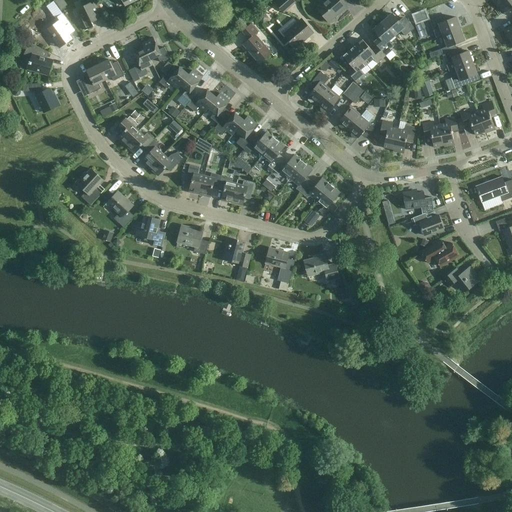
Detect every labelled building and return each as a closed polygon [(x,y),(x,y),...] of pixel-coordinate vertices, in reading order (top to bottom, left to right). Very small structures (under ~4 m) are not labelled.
[(80,17),(86,30),(94,26),(92,23),(105,16),(97,0),(96,0),(84,6),(88,13),(80,17)] [(295,2),(293,0),(279,0),(277,2),(284,11),(295,2)] [(326,0),(317,8),(329,23),(346,8),(338,0),(326,0)] [(511,0),(507,0),(499,6),(500,7),(506,15),(511,10),(511,0)] [(46,6),(49,10),(55,6),(52,2),(46,6)] [(428,19),(425,11),(414,15),(417,23),(428,19)] [(74,29),(63,14),(56,20),(58,22),(49,29),(53,34),(53,35),(54,37),(55,36),(62,46),(73,38),(69,33),(74,29)] [(383,22),(395,35),(401,30),(405,36),(414,28),(413,26),(406,19),(401,23),(393,14),(383,22)] [(443,35),(460,29),(456,17),(444,21),(442,16),(430,21),(434,30),(441,28),(443,35)] [(284,35),(285,34),(296,47),(312,33),(301,20),(298,23),(294,18),(280,31),(284,35)] [(389,40),(395,35),(383,22),(374,30),(382,40),(376,44),(386,56),(392,51),(390,49),(394,46),(389,40)] [(259,32),(251,24),(243,31),(250,39),(243,45),(260,64),(272,53),(256,35),(259,32)] [(443,55),(455,50),(453,45),(465,40),(460,29),(443,35),(448,47),(441,49),(443,55)] [(151,60),(158,57),(160,62),(170,58),(165,47),(159,50),(154,38),(142,43),(145,48),(151,60)] [(353,48),(367,65),(374,59),(377,63),(386,56),(377,46),(372,50),(363,39),(353,48)] [(41,48),(30,43),(24,54),(32,58),(31,62),(30,61),(29,63),(30,63),(28,69),(49,75),(53,60),(38,56),(41,48)] [(134,68),(135,70),(130,73),(134,81),(149,74),(146,68),(153,65),(151,60),(145,48),(134,53),(139,65),(134,68)] [(361,70),(367,65),(353,48),(343,56),(352,67),(347,71),(356,82),(365,74),(361,70)] [(457,49),(455,50),(443,55),(445,54),(449,64),(447,65),(449,71),(456,69),(473,63),(469,51),(459,55),(457,49)] [(98,65),(105,80),(112,77),(114,81),(125,76),(118,61),(111,64),(109,59),(98,65)] [(341,65),(332,59),(328,65),(336,71),(341,65)] [(452,78),(456,89),(470,83),(468,78),(477,74),(473,63),(456,69),(459,75),(452,78)] [(99,83),(105,80),(98,65),(87,70),(89,75),(83,78),(90,94),(101,88),(99,83)] [(189,75),(189,74),(180,67),(171,77),(167,73),(160,82),(167,89),(171,84),(178,89),(181,85),(189,75)] [(195,96),(198,92),(194,88),(202,78),(193,70),(189,74),(189,75),(181,85),(187,90),(183,95),(191,101),(195,96)] [(318,104),(330,90),(324,85),(330,78),(326,75),(321,71),(313,81),(317,85),(309,96),(318,104)] [(434,94),(429,81),(420,84),(425,97),(434,94)] [(349,97),(358,86),(353,82),(344,93),(349,97)] [(40,83),(24,84),(24,92),(40,91),(40,83)] [(358,86),(349,97),(354,101),(363,90),(358,86)] [(57,97),(55,98),(50,88),(36,95),(44,112),(60,105),(57,97)] [(217,98),(217,97),(208,90),(199,100),(195,96),(191,101),(187,105),(195,112),(199,107),(205,112),(209,108),(208,108),(217,98)] [(328,112),(340,97),(330,90),(318,104),(328,112)] [(222,119),(226,115),(221,111),(230,101),(220,93),(217,97),(217,98),(208,108),(209,108),(214,113),(211,118),(218,124),(222,119)] [(385,107),(385,99),(374,99),(374,107),(385,107)] [(491,116),(497,113),(492,101),(482,105),(484,110),(478,112),(486,133),(496,129),(491,116)] [(109,106),(113,113),(119,110),(115,103),(109,106)] [(168,112),(175,118),(180,112),(173,106),(168,112)] [(349,130),(361,115),(351,107),(339,122),(349,130)] [(131,115),(136,119),(140,115),(135,110),(131,115)] [(486,133),(478,112),(472,114),(470,110),(460,114),(465,126),(471,123),(476,135),(485,132),(486,133)] [(245,121),(244,120),(235,113),(227,123),(222,119),(218,124),(215,128),(216,129),(220,132),(223,135),(227,130),(233,135),(236,131),(245,121)] [(367,136),(375,127),(361,115),(349,130),(358,138),(362,133),(367,136)] [(246,147),(254,138),(249,134),(258,124),(248,116),(244,120),(245,121),(236,131),(242,136),(237,143),(244,149),(246,147)] [(118,138),(126,145),(139,131),(135,127),(138,124),(130,117),(127,120),(126,118),(114,130),(120,136),(118,138)] [(445,147),(455,145),(452,131),(459,129),(456,117),(445,119),(446,124),(440,125),(445,147)] [(394,151),(398,129),(392,128),(393,123),(383,121),(380,133),(386,135),(384,147),(394,149),(393,151),(394,151)] [(445,147),(440,125),(434,126),(433,121),(422,123),(425,136),(431,135),(434,147),(444,145),(444,147),(445,147)] [(183,129),(178,125),(173,130),(178,134),(183,129)] [(413,140),(416,128),(406,126),(405,130),(398,129),(394,151),(404,153),(407,139),(413,140)] [(146,148),(154,140),(147,133),(145,136),(139,131),(126,145),(134,153),(142,144),(146,148)] [(260,159),(276,139),(267,132),(259,141),(255,137),(254,138),(246,147),(251,152),(254,149),(259,153),(260,159)] [(282,160),(278,156),(285,147),(276,139),(260,159),(266,159),(271,163),(269,166),(274,170),(282,160)] [(150,168),(164,154),(156,147),(159,144),(154,140),(146,148),(150,152),(142,161),(150,168)] [(170,171),(183,158),(177,153),(171,155),(168,158),(164,154),(150,168),(158,176),(166,167),(170,171)] [(287,182),(304,162),(295,155),(287,164),(282,160),(274,170),(279,175),(282,172),(287,176),(287,182)] [(247,173),(251,168),(238,157),(234,162),(247,173)] [(310,183),(305,179),(313,170),(304,162),(287,182),(294,181),(299,186),(296,189),(302,193),(310,183)] [(200,195),(205,176),(198,174),(200,167),(190,165),(186,179),(192,181),(189,192),(200,195)] [(103,180),(90,168),(76,183),(86,192),(82,197),(91,205),(101,194),(96,188),(103,180)] [(219,187),(222,176),(212,173),(211,177),(205,176),(200,195),(210,197),(213,186),(219,187)] [(232,203),(237,184),(232,182),(233,178),(222,176),(219,187),(225,189),(222,200),(232,203)] [(511,179),(505,183),(502,176),(476,186),(482,202),(500,196),(502,201),(511,197),(511,179)] [(315,205),(331,185),(322,178),(315,187),(310,183),(302,193),(307,197),(309,194),(315,199),(315,205)] [(251,195),(254,184),(244,181),(243,185),(237,184),(232,203),(243,205),(246,194),(251,195)] [(323,214),(340,193),(331,185),(315,205),(321,204),(324,207),(322,209),(320,209),(319,211),(323,214)] [(134,206),(118,191),(107,203),(119,213),(114,219),(124,228),(135,216),(129,211),(134,206)] [(423,214),(426,213),(434,210),(432,197),(425,198),(424,192),(417,193),(416,191),(404,193),(406,210),(422,207),(423,214)] [(274,197),(269,193),(265,198),(270,202),(274,197)] [(305,220),(312,226),(320,217),(313,211),(305,220)] [(428,219),(426,213),(423,214),(413,218),(416,226),(420,224),(422,228),(421,228),(422,230),(423,230),(425,235),(444,228),(439,215),(428,219)] [(160,220),(145,216),(143,223),(138,222),(135,235),(150,239),(149,243),(162,247),(165,233),(157,231),(160,220)] [(511,219),(507,222),(509,228),(502,230),(509,249),(507,250),(509,255),(511,254),(511,219)] [(194,252),(206,255),(209,242),(201,240),(203,232),(190,229),(190,227),(182,225),(178,242),(195,247),(194,252)] [(103,239),(111,242),(114,233),(106,230),(103,239)] [(237,265),(248,268),(251,255),(243,253),(246,244),(237,242),(238,240),(227,237),(225,245),(227,245),(223,260),(238,263),(237,265)] [(420,245),(427,247),(429,241),(423,238),(420,245)] [(445,247),(441,240),(421,251),(428,263),(436,259),(440,267),(459,256),(452,243),(445,247)] [(290,253),(270,248),(266,263),(281,267),(278,281),(289,284),(293,269),(286,267),(290,253)] [(340,278),(336,263),(328,265),(325,253),(317,255),(318,257),(304,261),(308,277),(325,272),(328,281),(340,278)] [(456,282),(465,292),(472,286),(481,279),(471,267),(462,274),(457,268),(442,280),(448,288),(456,282)] [(255,277),(247,275),(245,282),(253,284),(255,277)]
